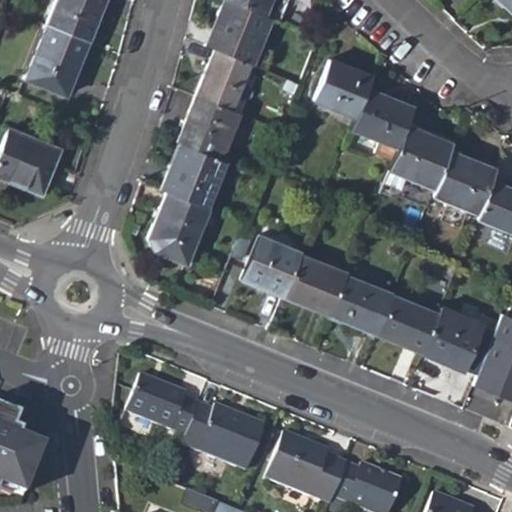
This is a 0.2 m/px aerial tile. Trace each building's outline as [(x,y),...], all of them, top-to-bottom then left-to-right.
[(51,0),(42,22),(86,40),(101,0),(51,0)] [(224,0),(217,0),(200,44),(207,48),(247,64),(267,17),(260,14),(224,0)] [(224,0),(260,14),(263,7),(270,9),(274,0),(224,0)] [(511,0),(495,0),(511,15),(511,0)] [(64,95),(86,40),(42,22),(20,76),(64,95)] [(228,108),(247,64),(207,48),(189,92),(228,108)] [(309,96),(352,114),(363,87),(368,75),(323,58),(309,96)] [(372,152),(390,158),(403,126),(411,105),(363,87),(352,114),(347,129),(375,141),(372,152)] [(189,92),(170,139),(173,140),(218,159),(237,112),(228,108),(189,92)] [(401,175),(431,186),(445,152),(448,143),(403,126),(390,158),(380,179),(396,185),(401,175)] [(5,127),(0,139),(0,177),(39,193),(56,148),(5,127)] [(173,140),(153,187),(160,189),(204,208),(222,161),(218,159),(173,140)] [(444,205),(473,217),(488,181),(492,170),(445,152),(431,186),(428,194),(445,201),(444,205)] [(511,190),(488,181),(473,217),(511,231),(511,190)] [(182,264),(205,208),(204,208),(160,189),(141,236),(149,251),(182,264)] [(237,278),(279,295),(297,251),(298,249),(255,232),(237,278)] [(344,269),(297,251),(279,295),(325,314),(342,272),(344,269)] [(389,291),(342,272),(325,314),(372,333),(389,291)] [(372,333),(417,351),(435,309),(389,291),(372,333)] [(478,321),(436,304),(435,309),(417,351),(460,368),(477,323),(478,321)] [(491,328),(473,374),(470,382),(511,399),(511,315),(498,311),(491,328)] [(491,328),(477,323),(460,368),(473,374),(491,328)] [(126,412),(185,437),(198,406),(186,401),(187,395),(142,375),(126,412)] [(211,412),(198,406),(185,437),(181,447),(244,473),(263,427),(214,407),(211,412)] [(0,487),(20,496),(41,446),(18,436),(20,430),(13,428),(17,415),(0,408),(0,487)] [(266,479),(330,506),(333,499),(347,465),(327,456),(329,451),(285,433),(266,479)] [(361,470),(347,465),(333,499),(363,511),(389,511),(402,481),(362,466),(361,470)] [(489,511),(475,506),(467,503),(465,507),(457,503),(460,493),(437,484),(425,511),(489,511)] [(215,511),(218,505),(188,493),(182,507),(195,511),(215,511)] [(457,503),(465,507),(467,503),(475,506),(476,500),(460,493),(457,503)]
